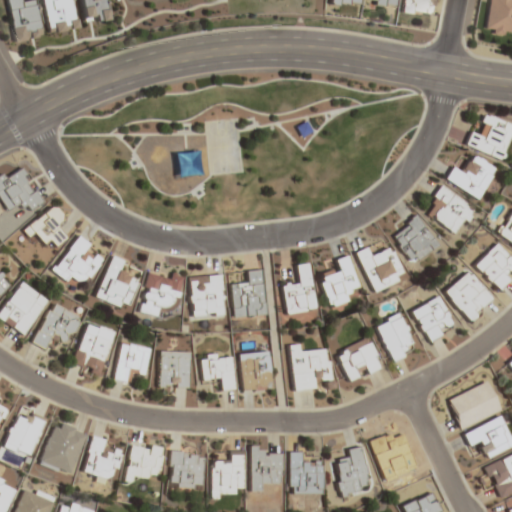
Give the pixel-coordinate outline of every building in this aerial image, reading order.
[(32,0),(29,0),(23,1),(22,0),(4,0),(12,42),(32,39),(30,29),(38,28),(32,0)] [(75,28),(69,0),(39,0),(46,34),(75,28)] [(75,0),(81,24),(105,19),(101,0),(75,0)] [(328,0),(327,3),(357,8),(358,0),(328,0)] [(431,17),(433,0),(401,0),(399,12),(431,17)] [(511,0),(486,0),(483,32),(511,35),(511,0)] [(511,125),(484,116),(478,135),(468,132),(462,148),(500,161),(511,125)] [(176,177),(197,175),(194,151),(173,154),(176,177)] [(443,179),(475,199),(494,169),(470,154),(459,171),(451,166),(443,179)] [(0,203),(5,211),(18,202),(25,212),(41,200),(17,167),(1,178),(0,176),(0,203)] [(473,206),(438,188),(423,217),(458,235),(473,206)] [(35,232),(50,249),(65,237),(54,225),(62,218),(50,204),(20,230),(27,239),(35,232)] [(511,208),(495,234),(511,245),(511,208)] [(388,235),(411,265),(437,245),(413,215),(388,235)] [(102,255),(75,236),(53,267),(81,286),(102,255)] [(511,273),(511,260),(495,243),(471,266),(495,291),(511,273)] [(402,279),(388,247),(369,255),(365,247),(352,253),(370,293),(402,279)] [(93,298),(124,309),(135,277),(116,271),(119,260),(108,256),(93,298)] [(326,310),(349,303),(345,292),(356,289),(346,256),(333,260),(336,270),(316,277),(326,310)] [(314,310),(307,263),(294,265),(297,283),(279,286),(283,314),(314,310)] [(263,316),(259,270),(244,271),(245,282),(226,283),(229,319),(263,316)] [(465,323),(492,302),(467,270),(441,291),(465,323)] [(181,276),(168,272),(167,279),(145,273),(135,312),(155,317),(158,308),(172,312),(181,276)] [(186,276),(188,319),(221,317),(219,274),(186,276)] [(0,306),(0,322),(21,336),(46,299),(17,281),(0,306)] [(454,329),(437,296),(409,310),(425,343),(454,329)] [(50,340),(62,346),(78,317),(50,302),(29,342),(45,351),(50,340)] [(414,351),(399,313),(373,323),(388,362),(414,351)] [(68,368),(98,377),(112,330),(83,321),(68,368)] [(332,352),(345,383),(360,377),(360,376),(379,368),(367,338),(332,352)] [(147,348),(118,342),(110,379),(128,383),(130,374),(141,376),(147,348)] [(327,378),(325,351),(300,353),(299,343),(286,345),(290,392),(311,390),(310,380),(327,378)] [(187,351),(156,351),(156,390),(186,390),(187,351)] [(239,393),(270,390),(267,351),(236,354),(239,393)] [(200,383),(219,381),(220,391),(232,390),(228,353),(197,356),(200,383)] [(444,398),(456,429),(498,413),(486,382),(444,398)] [(27,458),(43,418),(25,411),(23,418),(13,415),(0,447),(27,458)] [(459,433),(466,449),(475,445),(481,459),(511,445),(511,444),(500,416),(459,433)] [(37,464),(69,475),(84,431),(51,420),(37,464)] [(109,480),(117,454),(99,449),(102,440),(89,436),(79,471),(109,480)] [(160,447),(127,442),(122,481),(131,482),(132,474),(155,478),(160,447)] [(279,481),(279,455),(258,456),(258,446),(246,446),(246,492),(257,491),(257,482),(279,481)] [(346,459),(330,461),(336,497),(358,493),(357,484),(365,482),(358,447),(344,449),(346,459)] [(164,487),(198,490),(201,454),(168,451),(164,487)] [(240,451),(229,451),(229,460),(207,460),(207,499),(217,499),(217,492),(240,492),(240,451)] [(320,494),(320,462),(297,462),(297,452),(285,452),(285,494),(320,494)] [(511,452),(482,465),(495,498),(511,491),(511,452)] [(0,511),(1,511),(12,485),(0,480),(0,511)] [(11,511),(46,511),(52,496),(20,486),(11,511)] [(398,506),(400,511),(436,511),(437,511),(428,492),(398,506)] [(91,511),(92,510),(67,503),(66,509),(57,507),(55,511),(91,511)]
